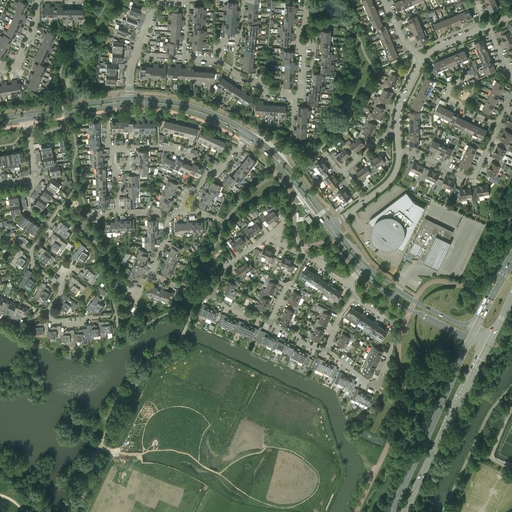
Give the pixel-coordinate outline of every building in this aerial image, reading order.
[(14,3),(25,9),(27,4),(19,0),(18,2),(15,1),(14,3)] [(375,0),(372,0),(373,1),(364,5),(366,10),(375,6),(373,2),(376,1),(375,0)] [(398,10),(403,8),(399,0),(398,0),(399,0),(395,2),(398,10)] [(399,0),(403,8),(408,6),(405,0),(399,0)] [(23,13),(25,9),(14,3),(12,6),(15,7),(14,10),(16,11),(17,10),(23,13)] [(488,6),(487,5),(485,6),(486,8),(488,7),(490,12),(498,8),(496,3),(488,6)] [(129,10),(139,14),(140,9),(135,8),(136,6),(132,4),(132,6),(131,6),(129,10)] [(368,15),(377,11),(377,12),(380,11),(379,9),(376,10),(375,6),(366,10),(368,15)] [(472,18),(469,10),(468,7),(463,9),(464,12),(467,20),(472,18)] [(17,10),(16,11),(14,15),(26,20),(27,18),(24,17),(25,14),(23,13),(17,10)] [(128,15),(132,16),(132,18),(136,20),(136,18),(137,18),(139,14),(129,10),(128,15)] [(377,11),(368,15),(371,20),(379,16),(377,12),(377,11)] [(467,20),(464,12),(459,14),(462,22),(467,20)] [(462,22),(459,14),(454,16),(457,24),(462,22)] [(25,23),(26,20),(14,15),(12,20),(21,24),(22,22),(25,23)] [(127,16),(125,21),(135,24),(136,20),(132,18),(132,16),(128,15),(128,17),(127,16)] [(381,21),(381,20),(379,16),(371,20),(373,25),(381,21)] [(407,24),(408,27),(411,25),(410,24),(419,21),(416,16),(408,19),(410,23),(407,24)] [(449,18),(452,26),(457,24),(454,16),(449,18)] [(447,28),(452,26),(449,18),(444,20),(447,28)] [(383,19),(381,20),(381,21),(373,25),(375,30),(377,29),(383,26),(381,22),(384,21),(383,19)] [(20,26),(21,24),(12,20),(10,24),(22,30),(23,27),(20,26)] [(439,22),(442,30),(447,28),(444,20),(439,22)] [(419,21),(410,24),(411,25),(412,29),(421,26),(419,21)] [(437,33),(442,30),(439,22),(434,24),(437,33)] [(117,29),(126,33),(128,28),(127,28),(123,27),(124,25),(120,23),(119,25),(117,29)] [(20,32),(22,30),(10,24),(8,29),(16,33),(17,31),(20,32)] [(379,34),(387,30),(388,31),(390,30),(389,28),(387,29),(385,25),(383,26),(377,29),(379,34)] [(412,29),(414,33),(414,34),(423,31),(421,26),(412,29)] [(503,40),(511,36),(511,26),(509,28),(504,30),(505,33),(501,35),(503,40)] [(14,38),(16,33),(8,29),(7,31),(4,30),(3,32),(14,38)] [(389,35),(388,31),(387,30),(379,34),(381,39),(389,35)] [(42,34),(54,40),(56,35),(47,31),(46,33),(43,32),(42,34)] [(416,39),(425,36),(423,31),(414,34),(414,33),(411,34),(412,36),(415,35),(416,39)] [(43,40),(51,44),(54,40),(42,34),(41,37),(44,38),(43,40)] [(0,35),(0,38),(10,43),(12,39),(4,35),(3,37),(0,35)] [(391,40),(391,39),(389,35),(381,39),(383,44),(391,40)] [(427,41),(425,36),(416,39),(418,43),(415,44),(416,46),(419,45),(427,41)] [(511,36),(503,40),(505,45),(510,44),(511,46),(511,45),(511,36)] [(0,44),(8,48),(10,43),(0,38),(0,41),(0,42),(0,44)] [(394,38),(391,39),(391,40),(383,44),(385,49),(393,45),(392,42),(394,40),(394,38)] [(476,48),(485,45),(485,46),(488,45),(487,42),(484,44),(482,39),(474,43),(476,48)] [(50,47),(51,44),(43,40),(41,45),(52,50),(53,48),(50,47)] [(51,53),(52,50),(41,45),(39,50),(47,54),(48,52),(51,53)] [(387,54),(395,50),(396,51),(399,50),(398,48),(395,49),(393,45),(385,49),(387,54)] [(487,50),(485,46),(485,45),(476,48),(478,53),(487,50)] [(47,54),(39,50),(36,54),(48,60),(49,57),(46,56),(47,54)] [(398,56),(396,51),(395,50),(387,54),(385,55),(387,60),(389,59),(398,56)] [(459,52),(462,61),(468,59),(464,50),(459,52)] [(480,58),(489,55),(489,56),(492,55),(491,52),(488,54),(487,50),(478,53),(480,58)] [(454,55),(457,63),(462,61),(459,52),(454,55)] [(47,62),(48,60),(36,54),(34,59),(43,63),(44,61),(47,62)] [(449,57),(452,65),(457,63),(454,55),(449,57)] [(491,60),(489,56),(489,55),(480,58),(483,63),(491,60)] [(444,59),(448,67),(452,65),(449,57),(444,59)] [(443,69),(448,67),(444,59),(439,61),(443,69)] [(485,68),(493,65),(493,66),(496,65),(495,62),(493,64),(491,60),(483,63),(485,68)] [(437,71),(443,69),(439,61),(434,63),(435,67),(432,68),(435,75),(438,74),(437,71)] [(33,66),(45,72),(47,67),(38,63),(37,65),(34,64),(33,66)] [(495,70),(493,66),(493,65),(485,68),(482,69),(485,75),(488,74),(487,73),(495,70)] [(45,72),(33,66),(32,69),(35,70),(34,72),(43,76),(45,72)] [(390,74),(389,77),(397,82),(400,76),(395,74),(396,71),(390,68),(388,73),(390,74)] [(30,73),(29,75),(40,81),(43,76),(34,72),(33,74),(30,73)] [(30,81),(38,85),(40,81),(29,75),(28,78),(31,79),(30,81)] [(219,91),(226,80),(221,77),(216,85),(218,87),(216,89),(219,91)] [(395,87),(397,82),(389,77),(387,81),(385,80),(383,84),(383,85),(389,87),(390,85),(395,87)] [(423,82),(432,86),(434,81),(426,77),(423,82)] [(225,91),(230,83),(226,80),(219,91),(221,93),(223,90),(225,91)] [(494,85),(502,89),(501,90),(504,92),(505,90),(502,88),(504,84),(496,80),(494,85)] [(38,85),(30,81),(29,84),(26,82),(24,85),(36,90),(38,85)] [(429,91),(432,86),(423,82),(421,87),(429,91)] [(227,97),(234,86),(230,83),(225,91),(227,92),(225,95),(227,97)] [(387,90),(389,87),(383,85),(383,84),(380,83),(378,86),(381,87),(380,89),(383,90),(381,94),(390,98),(392,92),(387,90)] [(491,90),(500,94),(501,90),(502,89),(494,85),(491,90)] [(233,97),(238,89),(234,86),(227,97),(230,98),(231,95),(233,97)] [(238,89),(233,97),(238,99),(245,89),(242,87),(240,90),(238,89)] [(419,92),(427,96),(429,91),(421,87),(419,92)] [(245,89),(238,99),(242,102),(247,94),(245,93),(247,90),(245,89)] [(500,94),(491,90),(489,95),(497,99),(497,100),(499,101),(500,99),(498,98),(500,94)] [(416,97),(424,101),(427,96),(419,92),(416,97)] [(247,94),(242,102),(246,105),(253,94),(251,93),(249,96),(247,94)] [(387,103),(390,98),(381,94),(379,97),(377,96),(377,97),(374,96),(373,100),(375,101),(381,104),(382,101),(387,103)] [(495,104),(497,100),(497,99),(489,95),(487,100),(495,104)] [(414,102),(422,105),(424,101),(416,97),(414,102)] [(495,104),(487,100),(484,105),(492,109),(492,110),(495,111),(496,109),(493,108),(495,104)] [(373,110),(382,114),(384,109),(380,106),(381,104),(375,101),(373,106),(375,107),(373,110)] [(422,105),(414,102),(411,107),(420,111),(422,105)] [(434,113),(439,116),(443,107),(444,108),(446,105),(443,104),(442,107),(438,105),(434,113)] [(490,114),(492,110),(492,109),(484,105),(482,104),(479,109),(490,114)] [(448,110),(444,108),(443,107),(439,116),(444,118),(448,110)] [(449,120),(453,112),(454,112),(455,110),(453,109),(452,112),(448,110),(444,118),(449,120)] [(379,119),(382,114),(373,110),(372,113),(370,112),(367,117),(373,120),(375,117),(379,119)] [(458,114),(454,112),(453,112),(449,120),(454,122),(454,123),(457,116),(458,114)] [(458,127),(462,119),(463,119),(464,117),(462,116),(461,118),(457,116),(454,123),(454,122),(453,124),(458,127)] [(372,123),(373,120),(367,117),(365,122),(367,123),(366,126),(374,130),(377,125),(372,123)] [(467,121),(463,119),(462,119),(458,127),(463,129),(467,121)] [(468,132),(472,123),(473,124),(474,121),(472,120),(471,123),(467,121),(463,129),(468,132)] [(170,122),(164,121),(162,131),(168,133),(168,131),(170,122)] [(477,126),(473,124),(472,123),(468,132),(473,134),(477,126)] [(480,128),(477,126),(473,134),(478,136),(481,128),(482,129),(484,126),(482,125),(480,128)] [(372,136),(374,130),(366,126),(364,129),(362,128),(360,133),(365,138),(367,133),(372,136)] [(487,130),(482,129),(481,128),(478,136),(483,139),(487,130)] [(511,133),(505,130),(502,135),(511,139),(511,140),(511,139),(511,133)] [(196,140),(201,143),(206,134),(200,131),(196,140)] [(361,141),(365,138),(360,133),(355,136),(357,138),(354,141),(360,148),(364,145),(361,141)] [(210,136),(206,134),(201,143),(206,145),(210,136)] [(210,136),(206,145),(211,147),(215,138),(216,138),(216,137),(211,135),(210,136)] [(509,145),(511,140),(511,139),(502,135),(500,140),(509,145)] [(220,141),(216,138),(215,138),(211,147),(216,149),(220,141)] [(429,148),(433,150),(434,151),(438,143),(433,140),(429,148)] [(225,143),(220,141),(216,149),(221,152),(225,143)] [(355,152),(360,148),(354,141),(351,143),(350,141),(345,144),(349,150),(352,148),(355,152)] [(42,151),(51,149),(50,143),(46,144),(46,146),(41,146),(42,151)] [(439,153),(443,145),(438,143),(434,151),(433,150),(432,153),(434,154),(435,151),(439,153)] [(347,151),(349,150),(345,144),(341,147),(342,149),(340,151),(345,159),(350,156),(347,151)] [(439,153),(443,155),(444,156),(448,147),(443,145),(439,153)] [(474,154),(474,155),(476,156),(477,154),(475,153),(477,149),(468,145),(466,150),(474,154)] [(497,145),(495,151),(504,155),(506,150),(497,145)] [(444,156),(443,155),(442,158),(444,159),(445,156),(449,158),(453,150),(448,147),(444,156)] [(464,155),(472,159),(474,155),(474,154),(466,150),(464,155)] [(22,151),(17,152),(18,162),(25,161),(24,156),(22,156),(22,151)] [(341,163),(345,159),(340,151),(337,154),(335,152),(331,155),(335,160),(337,158),(341,163)] [(501,160),(504,155),(495,151),(492,156),(501,160)] [(171,160),(173,155),(171,154),(169,159),(166,157),(162,167),(167,169),(167,168),(171,160)] [(380,154),(375,158),(381,165),(383,163),(385,165),(389,162),(385,156),(383,158),(380,154)] [(249,155),(245,160),(253,166),(256,161),(249,155)] [(472,159),(464,155),(461,160),(470,164),(469,165),(472,166),(473,164),(470,163),(472,159)] [(177,159),(178,158),(176,157),(174,161),(171,160),(167,168),(172,171),(173,168),(177,159)] [(378,167),(381,165),(375,158),(370,161),(373,165),(371,167),(375,173),(379,169),(378,167)] [(178,170),(182,162),(177,159),(173,168),(178,170)] [(318,170),(326,164),(322,159),(318,162),(316,160),(311,164),(314,168),(316,167),(318,170)] [(249,170),(253,166),(245,160),(242,164),(249,170)] [(467,169),(469,165),(470,164),(461,160),(459,165),(467,169)] [(410,171),(415,173),(419,164),(414,161),(413,163),(411,163),(410,163),(405,172),(408,173),(408,174),(410,171)] [(183,172),(187,164),(182,162),(178,170),(183,172)] [(491,162),(489,167),(498,171),(501,166),(491,162)] [(50,172),(60,170),(62,170),(61,163),(54,165),(54,167),(50,168),(50,167),(49,167),(50,172)] [(189,172),(194,174),(198,166),(193,163),(192,166),(189,172)] [(192,166),(187,164),(183,172),(182,173),(188,176),(189,172),(192,166)] [(198,166),(194,174),(199,177),(204,167),(198,164),(198,166)] [(246,174),(249,170),(242,164),(238,168),(246,174)] [(321,178),(327,174),(325,172),(329,169),(326,164),(318,170),(320,172),(318,174),(321,178)] [(424,166),(419,164),(415,173),(419,175),(417,180),(420,181),(421,180),(421,179),(425,172),(422,171),(424,166)] [(375,173),(371,167),(368,169),(365,165),(360,168),(366,176),(369,174),(371,176),(375,173)] [(496,176),(498,171),(489,167),(487,172),(491,174),(490,177),(498,181),(500,178),(496,176)] [(242,178),(246,174),(238,168),(235,172),(242,178)] [(358,185),(361,183),(365,180),(363,178),(366,176),(360,168),(356,172),(359,176),(354,180),(358,185)] [(427,174),(425,172),(421,179),(421,180),(424,181),(425,178),(430,180),(435,171),(430,169),(427,174)] [(60,170),(50,172),(51,177),(52,177),(52,178),(52,179),(56,181),(57,180),(57,179),(56,176),(61,175),(60,170)] [(440,174),(435,171),(430,180),(435,183),(440,174)] [(239,183),(242,178),(235,172),(232,176),(237,181),(239,183)] [(329,184),(336,178),(333,173),(329,177),(327,174),(321,178),(327,185),(329,184)] [(225,178),(226,179),(233,185),(237,181),(232,176),(229,174),(228,176),(227,176),(225,178)] [(446,188),(450,179),(445,176),(441,185),(446,188)] [(336,178),(329,184),(331,187),(329,188),(332,193),(338,188),(336,186),(340,183),(336,178)] [(56,181),(52,179),(49,182),(57,188),(60,184),(59,184),(61,182),(57,180),(56,181)] [(230,189),(233,185),(226,179),(222,183),(230,189)] [(449,193),(452,194),(455,188),(453,187),(455,181),(450,179),(446,188),(451,190),(449,193)] [(168,180),(166,185),(174,189),(177,184),(168,180)] [(57,188),(49,182),(47,186),(51,189),(49,190),(53,193),(57,188)] [(210,183),(209,186),(219,191),(221,186),(212,182),(211,184),(210,183)] [(174,189),(166,185),(163,190),(172,194),(174,189)] [(479,196),(484,195),(482,185),(476,186),(477,192),(474,193),(476,201),(479,200),(480,200),(479,196)] [(51,189),(47,186),(43,191),(51,197),(53,193),(49,190),(51,189)] [(216,196),(219,191),(209,186),(207,191),(215,195),(216,196)] [(474,193),(472,193),(470,187),(465,188),(467,198),(471,197),(472,201),(476,201),(474,193)] [(340,191),(338,188),(332,193),(331,194),(333,197),(334,195),(335,197),(337,195),(340,198),(347,192),(344,188),(340,191)] [(459,189),(460,191),(458,191),(458,189),(455,188),(452,194),(457,196),(460,196),(461,201),(467,200),(467,198),(465,188),(459,189)] [(172,194),(163,190),(161,195),(164,196),(170,199),(170,198),(173,200),(175,201),(176,199),(171,196),(172,194)] [(43,199),(47,202),(51,197),(43,191),(40,195),(44,198),(43,199)] [(206,191),(204,196),(213,200),(215,195),(207,191),(206,191)] [(347,192),(340,198),(342,201),(340,203),(343,207),(349,203),(347,200),(351,197),(347,192)] [(373,225),(373,226),(372,229),(372,232),(372,234),(373,237),(374,239),(375,241),(377,243),(379,245),(382,246),(385,247),(388,248),(391,248),(394,247),(396,246),(397,245),(403,248),(425,207),(415,202),(407,192),(369,220),(373,225)] [(203,198),(202,201),(210,205),(213,200),(204,196),(202,195),(199,194),(198,195),(201,197),(203,198)] [(44,198),(40,195),(36,200),(44,206),(47,202),(43,199),(44,198)] [(170,205),(173,200),(170,198),(170,199),(164,196),(161,195),(159,200),(161,201),(170,205)] [(44,206),(36,200),(34,204),(38,207),(37,209),(40,211),(44,206)] [(168,210),(170,205),(161,201),(159,206),(168,210)] [(208,210),(210,205),(202,201),(201,203),(200,202),(198,206),(208,210)] [(271,211),(268,213),(274,221),(278,217),(275,213),(278,211),(274,206),(269,209),(271,211)] [(16,214),(21,214),(20,209),(10,211),(11,215),(12,215),(12,217),(16,217),(16,214)] [(269,224),(274,221),(268,213),(265,215),(264,213),(259,217),(263,222),(266,220),(269,224)] [(21,225),(26,217),(22,214),(22,215),(21,214),(16,214),(16,217),(17,216),(20,219),(17,222),(21,225)] [(125,220),(126,220),(126,216),(123,216),(123,220),(117,220),(117,226),(120,226),(120,230),(125,230),(125,220)] [(26,217),(21,225),(24,228),(27,224),(29,225),(32,221),(26,217)] [(117,220),(117,218),(115,218),(115,222),(112,222),(112,231),(120,231),(120,230),(120,226),(117,226),(117,220)] [(192,231),(197,231),(197,221),(197,218),(194,218),(194,222),(189,222),(188,222),(188,227),(191,227),(192,231)] [(250,224),(257,233),(262,230),(258,226),(261,224),(257,218),(250,224)] [(453,232),(425,218),(409,252),(429,261),(437,265),(443,252),(453,232)] [(125,220),(125,230),(134,230),(134,219),(130,219),(131,220),(126,220),(125,220)] [(192,233),(192,231),(191,227),(188,227),(188,222),(189,222),(189,219),(186,219),(186,223),(183,223),(183,233),(192,233)] [(205,220),(197,221),(197,231),(197,233),(206,232),(205,220)] [(30,232),(35,224),(32,221),(29,225),(27,224),(24,228),(30,232)] [(66,231),(70,225),(64,221),(63,223),(60,221),(56,227),(54,225),(55,225),(54,225),(52,229),(58,234),(59,233),(66,238),(70,233),(66,231)] [(106,231),(112,231),(112,222),(103,222),(103,233),(106,233),(106,231)] [(178,233),(183,233),(183,223),(174,223),(174,234),(178,234),(178,233)] [(35,224),(30,232),(35,235),(38,232),(36,231),(39,226),(35,224)] [(257,233),(250,224),(242,229),(247,235),(249,233),(252,237),(257,233)] [(233,237),(240,246),(245,243),(242,238),(244,237),(240,231),(233,237)] [(51,237),(53,239),(49,244),(51,246),(50,248),(56,253),(60,247),(63,250),(67,244),(60,239),(53,234),(50,238),(51,238),(51,237)] [(240,246),(233,237),(226,242),(230,247),(232,246),(235,250),(240,246)] [(154,247),(154,242),(144,241),(144,247),(144,250),(148,252),(148,247),(154,247)] [(81,244),(80,245),(78,249),(76,252),(75,251),(70,258),(74,261),(74,260),(75,258),(81,262),(82,260),(85,262),(89,255),(84,252),(86,248),(81,244)] [(169,252),(178,256),(182,248),(172,244),(170,247),(171,247),(169,252)] [(51,263),(55,258),(47,253),(48,252),(41,247),(38,251),(39,251),(41,252),(37,258),(39,260),(38,262),(44,266),(47,261),(51,263)] [(266,258),(270,249),(264,247),(262,252),(259,250),(256,257),(261,259),(262,257),(266,258)] [(23,267),(27,262),(25,260),(27,258),(21,254),(23,252),(19,249),(14,256),(15,256),(10,264),(15,267),(17,264),(23,267)] [(136,257),(145,261),(149,253),(139,249),(137,252),(138,252),(136,257)] [(270,249),(266,258),(269,260),(268,262),(273,264),(276,258),(273,257),(275,252),(270,249)] [(176,261),(178,256),(169,252),(166,250),(164,252),(168,254),(166,259),(171,262),(172,259),(176,261)] [(285,267),(289,258),(283,256),(281,260),(278,259),(275,265),(280,268),(281,265),(285,267)] [(144,264),(145,261),(136,257),(132,265),(134,265),(138,267),(139,264),(144,266),(144,267),(146,268),(147,265),(144,264)] [(165,265),(173,269),(177,261),(176,261),(172,259),(171,262),(166,259),(163,258),(162,260),(166,262),(165,265)] [(289,258),(285,267),(288,268),(287,271),(292,273),(295,266),(292,265),(294,261),(289,258)] [(241,265),(247,273),(250,271),(251,273),(256,270),(251,264),(249,266),(246,262),(241,265)] [(134,265),(131,270),(140,274),(144,276),(145,274),(141,272),(144,267),(144,266),(139,264),(138,267),(134,265)] [(171,274),(173,269),(165,265),(161,273),(171,277),(172,274),(171,274)] [(247,273),(241,265),(236,269),(239,273),(237,275),(241,281),(245,277),(244,275),(247,273)] [(99,274),(96,272),(90,267),(89,270),(86,268),(82,273),(80,272),(80,271),(77,275),(84,280),(85,280),(92,285),(96,280),(95,279),(99,274)] [(307,280),(312,272),(309,270),(310,269),(307,267),(301,276),(307,280)] [(32,288),(36,282),(33,281),(35,278),(30,275),(31,272),(31,273),(32,272),(28,270),(23,276),(23,277),(18,284),(23,288),(26,284),(32,288)] [(138,279),(140,274),(131,270),(128,278),(138,282),(139,279),(138,279)] [(312,272),(307,280),(313,284),(319,275),(316,273),(315,274),(312,272)] [(319,275),(313,284),(319,288),(324,280),(321,278),(321,277),(319,275)] [(70,284),(68,287),(70,289),(68,291),(74,295),(78,290),(82,292),(86,287),(78,282),(79,281),(72,276),(69,280),(71,281),(69,284),(70,284)] [(267,286),(275,290),(278,284),(273,282),(275,279),(268,276),(266,281),(268,282),(267,286)] [(225,286),(234,290),(235,287),(238,288),(240,283),(234,280),(232,283),(228,281),(225,286)] [(324,280),(319,288),(324,292),(331,283),(328,282),(327,283),(324,280)] [(46,300),(50,294),(48,293),(50,291),(44,287),(46,285),(42,282),(39,287),(37,289),(38,289),(33,297),(38,300),(41,297),(46,300)] [(329,299),(330,296),(336,289),(333,286),(333,285),(331,283),(324,292),(323,295),(329,299)] [(153,296),(157,288),(149,284),(145,294),(148,295),(149,294),(153,296)] [(160,289),(157,288),(153,296),(161,300),(162,299),(161,299),(163,295),(160,294),(163,289),(164,286),(162,285),(160,289)] [(234,290),(225,286),(223,292),(227,294),(226,297),(232,300),(235,295),(232,294),(234,290)] [(273,295),(275,290),(267,286),(265,289),(263,288),(261,293),(267,296),(268,293),(273,295)] [(161,299),(162,299),(166,301),(168,297),(171,298),(174,293),(171,291),(170,293),(163,289),(160,294),(163,295),(161,299)] [(293,291),(291,297),(300,301),(301,297),(303,298),(306,292),(300,289),(298,293),(293,291)] [(336,289),(330,296),(337,301),(343,292),(340,290),(339,291),(336,289)] [(266,298),(267,296),(261,293),(258,298),(261,299),(259,302),(268,306),(271,301),(266,298)] [(73,310),(77,304),(70,299),(70,298),(63,294),(61,298),(61,297),(63,299),(59,304),(61,306),(60,308),(66,313),(70,307),(73,310)] [(85,309),(89,312),(91,309),(96,313),(98,311),(100,313),(104,307),(99,303),(101,299),(96,295),(91,303),(90,302),(85,309)] [(300,301),(291,297),(288,302),(293,304),(292,307),(298,310),(300,305),(298,304),(300,301)] [(8,313),(13,302),(7,299),(1,313),(4,314),(5,311),(8,313)] [(13,319),(19,305),(13,302),(8,313),(11,314),(10,317),(13,319)] [(265,311),(268,306),(259,302),(258,305),(256,304),(253,309),(259,312),(261,309),(265,311)] [(201,316),(206,318),(210,309),(205,306),(206,305),(203,304),(198,315),(201,316)] [(19,305),(13,319),(16,320),(18,317),(21,318),(23,313),(26,314),(29,309),(25,307),(25,308),(19,305)] [(321,316),(329,320),(332,315),(327,313),(328,310),(317,305),(316,308),(321,310),(320,312),(322,313),(321,316)] [(345,317),(351,321),(358,311),(355,309),(355,308),(353,306),(345,317)] [(286,308),(283,313),(292,317),(294,314),(296,315),(298,310),(292,307),(291,310),(286,308)] [(216,311),(210,309),(206,318),(211,320),(211,321),(214,322),(219,311),(216,310),(216,311)] [(361,313),(358,311),(351,321),(357,325),(358,323),(365,314),(362,312),(361,313)] [(292,317),(283,313),(281,318),(285,320),(283,323),(284,323),(291,326),(292,327),(294,324),(292,323),(293,321),(291,320),(292,317)] [(221,326),(226,328),(230,319),(225,317),(226,316),(223,314),(218,325),(221,326)] [(365,314),(358,323),(364,327),(370,319),(367,317),(367,316),(365,314)] [(317,319),(315,324),(321,326),(322,324),(327,326),(329,320),(321,316),(319,320),(317,319)] [(235,321),(230,319),(226,328),(231,331),(234,332),(235,331),(234,331),(239,322),(239,321),(236,320),(235,321)] [(370,331),(376,322),(374,320),(373,321),(370,319),(364,327),(370,331)] [(237,332),(242,334),(247,325),(242,323),(242,322),(239,320),(239,321),(239,322),(234,331),(235,331),(237,332)] [(99,322),(99,328),(100,328),(100,335),(100,336),(106,336),(106,332),(113,332),(113,324),(110,325),(110,322),(103,322),(103,321),(99,322)] [(42,337),(48,337),(48,331),(47,322),(43,322),(44,323),(37,324),(37,326),(34,327),(35,334),(42,333),(42,337)] [(376,322),(370,331),(376,335),(382,327),(378,325),(379,324),(376,322)] [(320,329),(321,326),(315,324),(313,328),(315,330),(313,333),(322,337),(324,331),(320,329)] [(93,336),(100,335),(100,328),(99,328),(97,328),(97,325),(90,326),(90,325),(86,325),(86,327),(87,329),(88,340),(93,339),(93,336)] [(252,327),(247,325),(242,334),(248,337),(247,337),(250,338),(251,336),(253,337),(254,337),(258,330),(255,329),(255,328),(252,326),(252,327)] [(56,341),(61,341),(62,341),(61,335),(61,326),(56,326),(57,326),(57,327),(50,328),(50,331),(48,331),(48,337),(48,338),(55,337),(56,341)] [(382,327),(376,335),(382,339),(388,331),(386,329),(385,330),(382,327)] [(88,343),(88,340),(87,329),(83,329),(83,330),(77,331),(77,333),(74,334),(75,341),(82,340),(82,344),(88,343)] [(75,345),(75,341),(74,334),(74,330),(70,330),(70,331),(64,332),(64,335),(61,335),(62,341),(61,341),(62,342),(69,341),(69,345),(75,345)] [(263,331),(263,332),(260,330),(255,341),(258,342),(261,344),(262,343),(267,345),(271,336),(266,334),(266,333),(263,331)] [(320,342),(322,337),(313,333),(312,336),(310,335),(307,340),(314,343),(315,340),(320,342)] [(342,333),(340,339),(348,343),(351,344),(353,341),(352,341),(354,336),(348,333),(347,336),(342,333)] [(276,339),(271,336),(267,345),(272,348),(271,348),(275,350),(275,348),(279,339),(276,337),(276,339)] [(278,349),(283,352),(287,342),(282,340),(283,339),(280,338),(279,339),(275,348),(278,350),(278,349)] [(348,343),(340,339),(337,344),(342,346),(341,349),(347,352),(349,347),(347,346),(348,343)] [(292,345),(287,342),(283,352),(288,354),(290,356),(291,356),(295,347),(296,345),(293,344),(292,345)] [(368,352),(371,354),(379,358),(381,354),(382,354),(383,351),(371,346),(368,352)] [(293,359),(298,361),(302,352),(297,349),(297,348),(295,347),(291,356),(290,356),(289,358),(293,359)] [(307,354),(302,352),(298,361),(303,363),(303,364),(306,365),(311,354),(308,353),(307,354)] [(378,361),(379,358),(371,354),(368,352),(365,359),(377,365),(379,362),(378,361)] [(324,373),(328,364),(323,361),(324,360),(321,359),(317,357),(312,366),(316,368),(316,370),(319,371),(324,373)] [(376,368),(377,365),(365,359),(362,366),(365,367),(373,371),(375,367),(376,368)] [(328,364),(324,373),(329,375),(329,376),(332,377),(337,366),(334,365),(333,366),(328,364)] [(372,374),(373,371),(365,367),(361,373),(371,378),(373,375),(372,374)] [(343,386),(347,377),(342,374),(342,373),(339,372),(334,383),(337,384),(338,384),(343,386)] [(347,377),(343,386),(348,388),(348,389),(351,390),(356,379),(353,378),(352,379),(347,377)] [(360,403),(364,393),(359,391),(359,390),(356,389),(351,399),(354,401),(355,400),(360,403)] [(364,393),(360,403),(365,405),(368,407),(373,396),(369,395),(369,396),(364,393)]
